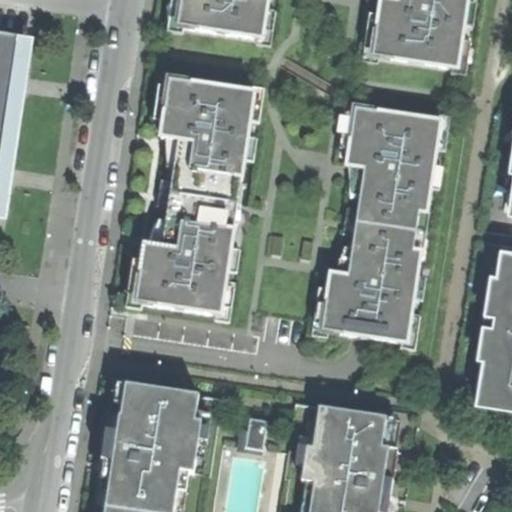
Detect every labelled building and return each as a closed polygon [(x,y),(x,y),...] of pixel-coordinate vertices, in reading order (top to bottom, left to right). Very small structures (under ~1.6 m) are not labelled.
[(262,42),(267,0),(181,0),(177,30),(262,42)] [(467,0),(398,0),(398,4),(380,2),(371,59),(457,72),(467,0)] [(0,192),(1,183),(0,182),(0,160),(5,129),(13,76),(18,76),(23,38),(0,34),(0,192)] [(253,96),(168,83),(160,140),(177,143),(175,158),(163,231),(160,250),(143,247),(135,305),(219,317),(253,96)] [(484,232),(511,236),(511,98),(503,112),(484,232)] [(439,124),(354,112),(345,168),(362,170),(360,188),(349,260),(346,278),(329,275),(320,333),(405,345),(439,124)] [(457,405),(511,413),(511,246),(482,242),(457,405)] [(220,400),(111,385),(100,462),(111,464),(110,470),(109,476),(97,474),(92,511),(196,511),(202,477),(209,478),(220,400)] [(399,421),(294,405),(283,480),(287,481),(282,511),(391,511),(392,508),(380,507),(380,501),(381,495),(390,495),(393,469),(394,467),(396,451),(395,450),(399,421)] [(266,422),(248,419),(244,449),(262,451),(266,422)]
